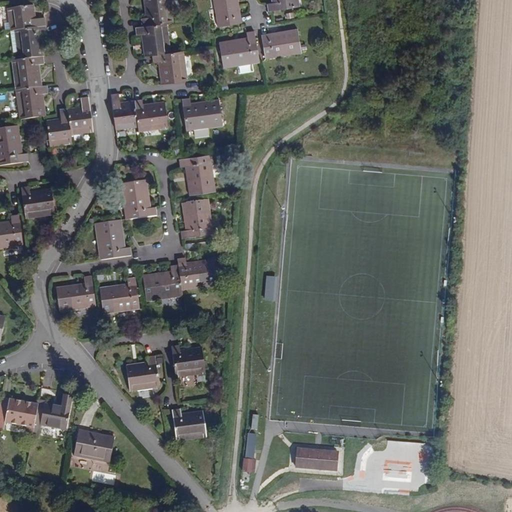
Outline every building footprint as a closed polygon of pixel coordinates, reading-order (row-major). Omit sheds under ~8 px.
[(172,23),(168,0),(143,0),(144,4),(149,4),(149,7),(145,8),(146,18),(140,19),(141,27),(135,28),(136,36),(142,35),(143,43),(148,42),(148,45),(144,46),(145,56),(152,55),(153,63),(159,63),(160,70),(165,70),(165,73),(160,74),(162,84),(185,81),(184,73),(182,73),(180,59),(184,59),(183,51),(170,53),(166,23),(172,23)] [(236,0),(214,0),(219,27),(242,23),(241,15),(239,15),(237,3),(233,4),(233,1),(236,0)] [(298,6),(296,0),(272,0),(273,3),(267,4),(268,12),(298,6)] [(43,106),(41,96),(48,95),(47,87),(41,88),(40,79),(36,80),(35,76),(39,75),(38,66),(44,65),(40,35),(47,34),(46,26),(37,27),(33,5),(6,9),(8,23),(10,31),(15,31),(19,30),(22,51),(20,52),(21,60),(19,60),(17,61),(20,82),(18,82),(19,91),(20,90),(23,112),(21,112),(22,121),(45,118),(43,109),(39,110),(39,106),(43,106)] [(301,50),(297,30),(284,32),(284,36),(280,37),(279,33),(269,35),(269,33),(261,35),(265,58),(272,56),(272,55),(301,50)] [(258,57),(254,31),(246,32),(247,38),(236,40),(237,44),(233,45),(233,40),(218,43),(223,66),(237,63),(236,61),(258,57)] [(273,58),(301,54),(301,50),(272,55),(272,56),(273,58)] [(237,65),(259,61),(258,57),(236,61),(237,63),(237,65)] [(167,125),(164,103),(156,104),(156,107),(152,108),(152,104),(142,105),(141,99),(133,100),(134,103),(123,104),(123,106),(119,106),(118,102),(117,93),(110,94),(115,128),(123,127),(123,128),(137,126),(138,131),(145,130),(145,126),(159,124),(159,126),(167,125)] [(92,131),(88,98),(80,99),(81,109),(66,111),(66,109),(59,110),(60,121),(61,125),(57,126),(56,121),(46,123),(49,148),(71,145),(70,136),(84,134),(83,132),(92,131)] [(222,123),(219,100),(205,102),(206,106),(202,107),(201,103),(190,104),(189,98),(181,99),(185,130),(193,129),(192,125),(207,123),(207,125),(222,123)] [(19,141),(17,127),(0,129),(0,155),(2,166),(28,162),(27,154),(21,156),(20,145),(15,145),(15,142),(19,141)] [(209,177),(206,155),(178,159),(179,168),(186,167),(187,177),(192,176),(192,180),(188,181),(190,196),(213,192),(211,177),(209,177)] [(147,194),(145,180),(120,184),(125,220),(156,216),(155,208),(149,208),(148,198),(143,199),(143,195),(147,194)] [(51,193),(51,190),(42,192),(43,195),(40,196),(39,192),(29,193),(28,187),(20,188),(24,219),(32,218),(31,213),(45,212),(46,214),(54,213),(53,207),(51,193)] [(207,214),(205,199),(182,203),(184,216),(189,215),(189,219),(185,220),(187,231),(180,232),(181,240),(212,235),(211,228),(207,229),(205,214),(207,214)] [(0,245),(22,242),(18,215),(10,216),(11,222),(1,224),(1,228),(0,228),(0,245)] [(122,235),(120,220),(98,224),(100,238),(101,237),(104,259),(131,256),(130,248),(124,249),(122,239),(118,239),(118,235),(122,235)] [(218,282),(216,273),(220,273),(218,260),(215,261),(214,259),(201,261),(201,265),(198,266),(197,262),(185,264),(185,258),(177,259),(178,265),(170,266),(171,272),(160,274),(161,278),(157,279),(156,274),(142,276),(146,299),(154,298),(153,296),(167,294),(167,298),(183,296),(182,290),(203,286),(203,284),(218,282)] [(139,309),(135,277),(126,279),(127,285),(117,286),(118,291),(114,292),(113,287),(99,289),(102,311),(116,309),(116,308),(131,306),(131,310),(139,309)] [(275,302),(277,278),(265,277),(263,301),(275,302)] [(95,306),(92,282),(84,283),(84,285),(74,287),(74,291),(71,291),(70,287),(56,289),(59,310),(95,306)] [(205,371),(202,349),(193,350),(194,353),(190,354),(190,350),(180,352),(179,345),(171,346),(175,377),(182,376),(182,372),(196,370),(196,372),(205,371)] [(160,388),(155,356),(147,357),(148,363),(140,364),(141,369),(137,370),(136,365),(126,367),(129,390),(138,388),(138,391),(160,388)] [(66,431),(70,409),(45,404),(43,413),(36,412),(37,406),(21,403),(22,400),(0,396),(0,397),(0,429),(3,430),(4,423),(28,428),(26,437),(31,438),(34,423),(41,424),(41,425),(66,431)] [(43,413),(45,404),(45,401),(39,399),(38,404),(37,406),(36,412),(43,413)] [(206,435),(203,412),(194,413),(195,417),(191,418),(191,414),(181,415),(180,409),(172,410),(175,436),(197,434),(197,436),(206,435)] [(41,425),(41,424),(34,423),(31,438),(38,439),(41,425)] [(109,463),(114,438),(78,431),(73,456),(109,463)] [(247,433),(246,457),(255,457),(256,434),(247,433)] [(336,465),(337,453),(328,452),(328,451),(320,450),(320,451),(311,450),(312,449),(305,449),(305,450),(295,449),(294,460),(336,465)] [(242,472),(254,474),(256,460),(244,458),(242,472)]
